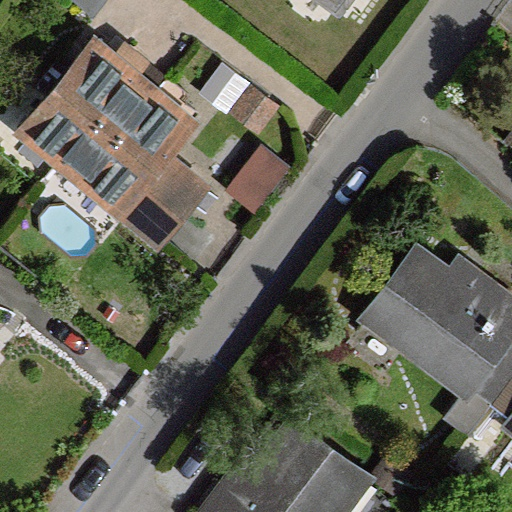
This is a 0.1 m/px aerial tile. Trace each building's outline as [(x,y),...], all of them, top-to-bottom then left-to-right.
[(79,0),(95,12),(103,0),(79,0)] [(124,129),(157,90),(95,40),(26,124),(64,154),(99,111),(124,129)] [(99,111),(64,154),(155,230),(197,178),(166,153),(193,120),(157,90),(124,129),(99,111)] [(265,200),(295,155),(270,139),(240,184),(265,200)] [(370,315),(469,391),(474,384),(511,329),(511,316),(504,310),(511,298),(511,291),(465,258),(453,272),(421,247),(370,315)] [(495,400),(511,377),(511,329),(474,384),(495,400)] [(511,412),(511,377),(495,400),(511,412)] [(340,511),(368,475),(293,420),(262,461),(247,450),(203,511),(204,511),(340,511)]
